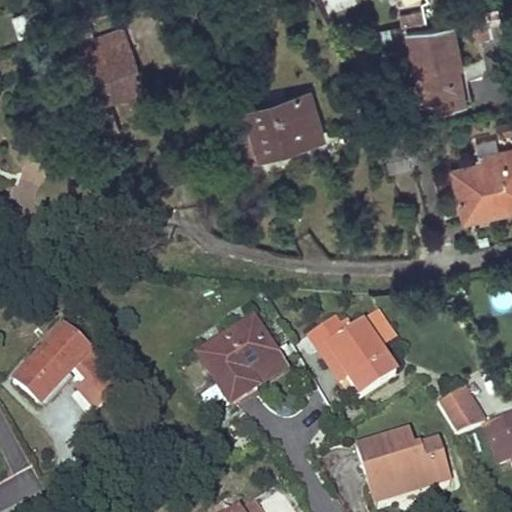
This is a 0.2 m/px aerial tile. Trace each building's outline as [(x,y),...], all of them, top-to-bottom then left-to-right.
[(26,1),(20,4),(27,20),(32,18),(26,1)] [(178,6),(165,9),(170,27),(198,18),(193,2),(182,4),(179,6),(178,6)] [(0,29),(27,20),(20,4),(0,10),(0,29)] [(502,30),(498,8),(470,14),(475,36),(502,30)] [(427,9),(414,13),(417,25),(430,21),(427,9)] [(116,11),(60,29),(95,118),(100,116),(108,135),(120,131),(113,111),(109,113),(105,105),(145,90),(116,11)] [(403,15),(405,27),(417,25),(414,13),(403,15)] [(469,104),(463,71),(459,49),(454,26),(411,34),(425,113),(440,110),(457,107),(469,104)] [(471,70),(463,71),(469,104),(476,103),(471,70)] [(295,147),(291,136),(320,127),(310,94),(248,113),(254,133),(238,138),(245,162),(295,147)] [(457,107),(440,110),(442,117),(459,113),(457,107)] [(320,127),(291,136),(295,147),(323,139),(320,127)] [(392,139),(381,143),(389,170),(428,160),(421,136),(394,143),(392,139)] [(498,156),(495,141),(474,147),(479,167),(499,161),(498,156)] [(29,221),(95,180),(74,145),(8,186),(29,221)] [(499,161),(479,167),(452,175),(465,222),(482,218),(481,211),(510,203),(511,209),(511,152),(498,156),(499,161)] [(481,211),(482,218),(511,209),(510,203),(481,211)] [(374,315),(360,324),(379,352),(392,342),(374,315)] [(308,335),(328,365),(345,354),(358,373),(348,379),(361,399),(395,376),(379,352),(360,324),(351,330),(346,321),(338,326),(333,319),(308,335)] [(255,391),(245,376),(275,357),(252,321),(196,356),(229,407),(255,391)] [(38,406),(73,368),(87,354),(60,330),(12,382),(38,406)] [(87,354),(73,368),(84,381),(99,368),(87,354)] [(345,354),(328,365),(341,384),(348,379),(358,373),(345,354)] [(275,357),(245,376),(255,391),(284,373),(275,357)] [(99,368),(84,381),(75,388),(94,411),(118,390),(99,368)] [(462,391),(438,406),(457,436),(483,426),(462,391)] [(483,426),(491,447),(494,446),(501,463),(511,459),(511,433),(511,434),(505,417),(483,426)] [(406,433),(355,448),(372,502),(445,480),(435,443),(411,450),(406,433)] [(258,511),(252,501),(237,510),(238,511),(258,511)]
